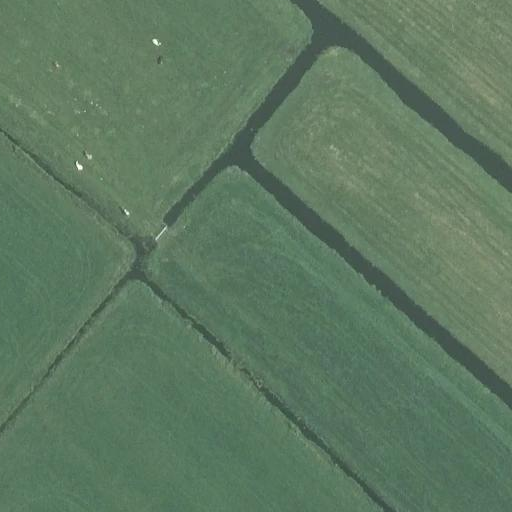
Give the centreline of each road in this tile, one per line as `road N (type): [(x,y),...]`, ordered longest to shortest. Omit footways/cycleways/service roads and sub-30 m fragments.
road 1 (track): [(434,511),(66,149)]
road 2 (track): [(149,226),(293,31),(254,0)]
